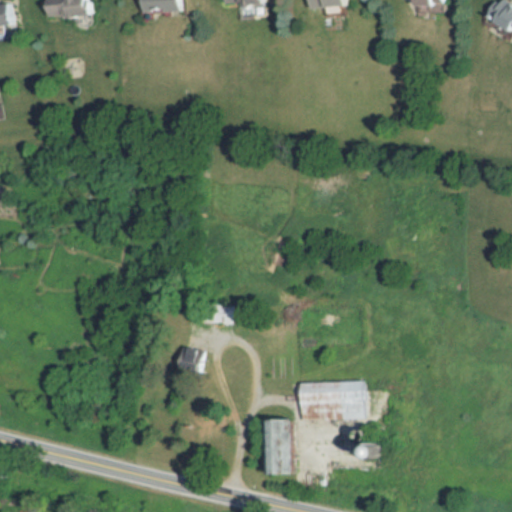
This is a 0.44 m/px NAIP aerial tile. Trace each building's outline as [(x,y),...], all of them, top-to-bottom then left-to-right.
[(50,0),(52,19),(99,16),(97,0),(50,0)] [(189,11),(188,0),(147,0),(147,12),(189,11)] [(312,0),(313,8),(355,6),(354,0),(312,0)] [(511,0),(494,0),(494,27),(511,27),(511,0)] [(0,27),(23,24),(19,2),(0,4),(0,27)] [(208,322),(238,322),(238,304),(208,304),(208,322)] [(184,373),(208,373),(208,348),(184,348),(184,373)] [(365,382),(304,383),(304,396),(355,396),(355,400),(365,400),(365,382)] [(296,476),(296,421),(272,421),(272,476),(296,476)]
